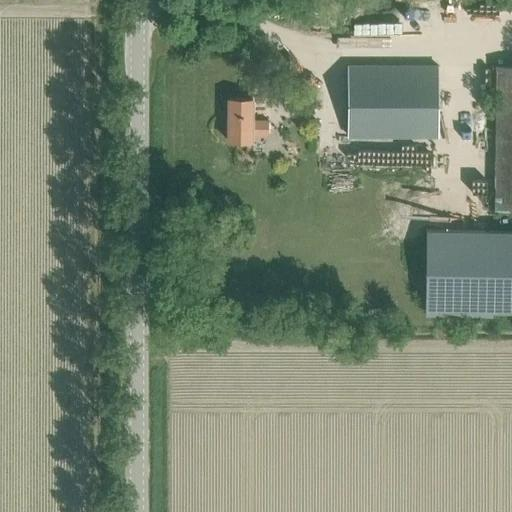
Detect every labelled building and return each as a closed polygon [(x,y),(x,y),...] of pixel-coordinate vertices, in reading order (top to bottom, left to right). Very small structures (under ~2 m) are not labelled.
[(356,8),(356,21),(391,20),(391,7),(356,8)] [(437,137),(437,66),(348,66),(348,137),(437,137)] [(511,210),(511,66),(496,66),(495,211),(511,210)] [(268,134),(268,121),(252,121),(252,98),(229,98),(228,142),(252,142),(252,134),(268,134)] [(443,131),(443,157),(467,157),(466,131),(443,131)] [(460,184),(461,169),(432,167),(431,183),(460,184)] [(511,230),(426,230),(425,310),(511,311),(511,230)]
